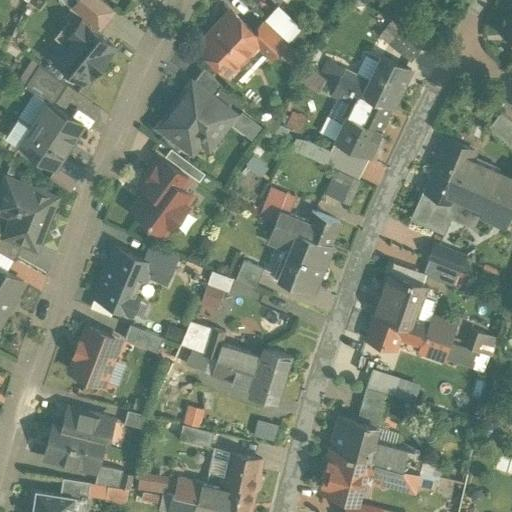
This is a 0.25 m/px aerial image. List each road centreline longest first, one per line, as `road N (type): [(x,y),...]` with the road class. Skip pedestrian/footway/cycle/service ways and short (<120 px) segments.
road 1 (residential): [(183,0),(93,205),(40,370),(0,462)]
road 2 (residential): [(457,46),(397,166),(348,294),(286,511)]
